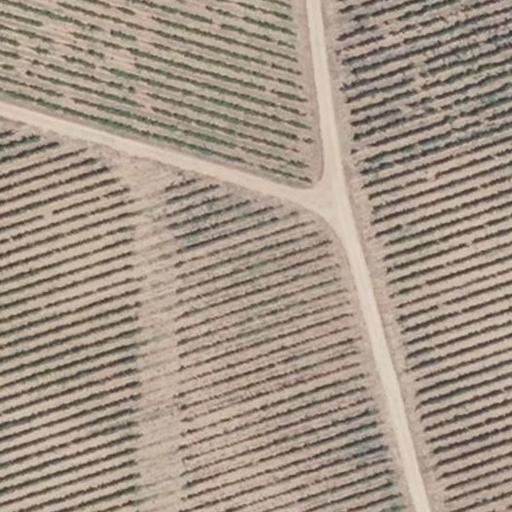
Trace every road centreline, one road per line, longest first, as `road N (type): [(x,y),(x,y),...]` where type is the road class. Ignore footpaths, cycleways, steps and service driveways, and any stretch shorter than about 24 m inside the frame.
road 1 (track): [(427,511),(340,204),(318,0)]
road 2 (track): [(0,104),(340,204)]
